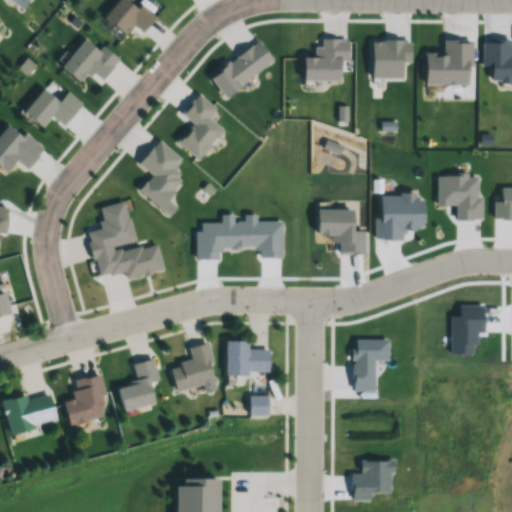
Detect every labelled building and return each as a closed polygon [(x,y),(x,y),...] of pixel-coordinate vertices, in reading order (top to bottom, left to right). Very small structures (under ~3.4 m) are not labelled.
[(8,0),(20,8),(25,0),(8,0)] [(77,81),(86,71),(99,82),(118,60),(102,46),(97,51),(83,39),(60,66),(77,81)] [(180,112),(192,124),(176,141),(195,159),(221,131),(207,117),(214,109),(198,94),(180,112)] [(24,133),(20,138),(7,126),(0,132),(0,170),(3,173),(15,160),(25,169),(42,149),(24,133)] [(132,238),(122,202),(100,208),(110,244),(132,238)] [(0,315),(10,313),(5,291),(0,292),(0,315)] [(224,375),(267,375),(267,349),(246,349),(246,341),(224,341),(224,375)] [(174,391),(215,381),(206,343),(188,347),(191,360),(168,366),(174,391)] [(152,403),(147,382),(157,380),(152,358),(131,364),(135,383),(116,387),(121,410),(152,403)] [(104,417),(97,376),(71,380),(74,400),(62,402),(65,424),(104,417)] [(7,433),(54,423),(47,391),(25,396),(1,401),(7,433)] [(267,395),(247,395),(247,415),(267,415),(267,395)] [(173,511),(217,511),(218,478),(174,478),(173,511)]
